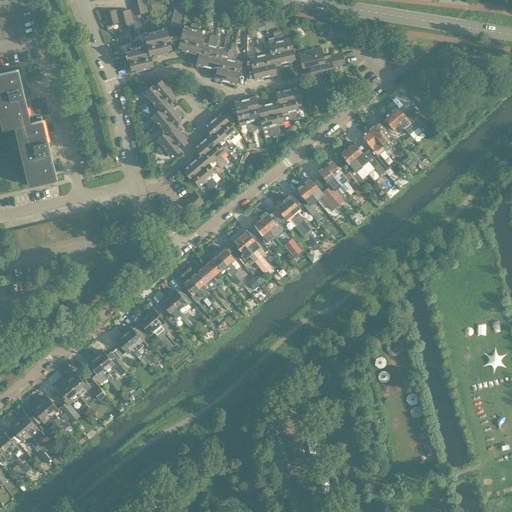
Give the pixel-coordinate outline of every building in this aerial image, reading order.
[(140,0),(137,1),(140,14),(146,12),(143,0),(140,0)] [(159,0),(150,0),(153,11),(161,9),(159,0)] [(140,14),(137,1),(131,2),(132,9),(134,15),(140,14)] [(175,6),(170,26),(178,28),(184,8),(175,6)] [(116,10),(110,12),(113,24),(119,23),(117,13),(116,10)] [(122,12),(126,24),(132,23),(129,10),(122,12)] [(108,25),(113,24),(110,12),(103,13),(106,26),(108,25)] [(119,26),(126,24),(122,12),(117,13),(119,23),(119,26)] [(20,13),(14,14),(17,25),(23,23),(20,13)] [(23,23),(17,25),(19,35),(25,34),(23,23)] [(178,49),(199,54),(199,55),(202,43),(204,33),(198,31),(199,26),(198,25),(193,23),(191,24),(190,29),(183,27),(178,49)] [(145,35),(147,45),(148,45),(150,57),(172,51),(166,29),(160,31),(159,26),(157,25),(151,26),(150,28),(151,33),(145,35)] [(9,38),(6,27),(1,29),(3,39),(9,38)] [(355,38),(340,30),(337,36),(352,43),(354,40),(355,38)] [(268,44),(271,53),(274,66),(284,63),(279,41),(276,31),(274,32),(273,34),(275,42),(268,44)] [(279,31),(276,31),(279,41),(284,63),(295,61),(290,39),(289,39),(289,37),(283,39),(281,32),(279,31)] [(196,65),(207,68),(214,36),(212,35),(210,36),(208,45),(202,43),(199,55),(199,54),(198,57),(196,65)] [(217,36),(214,36),(207,68),(217,70),(220,57),(222,51),(223,49),(216,47),(218,38),(217,36)] [(151,59),(150,57),(148,45),(147,45),(141,47),(140,42),(139,41),(131,43),(130,44),(131,49),(126,50),(127,53),(125,53),(126,56),(125,56),(125,57),(126,57),(127,61),(129,61),(132,72),(153,67),(151,59)] [(255,80),(266,77),(258,45),(255,46),(254,48),(256,56),(250,58),(255,80)] [(261,45),(258,45),(266,77),(276,75),(275,68),(274,66),(271,53),(265,54),(263,46),(261,45)] [(303,69),(309,67),(343,59),(342,52),(323,57),(321,48),(299,53),(302,69),(303,69)] [(215,79),(225,82),(233,50),(230,50),(228,51),(228,53),(222,51),(220,57),(217,70),(216,73),(215,79)] [(233,50),(225,82),(236,85),(241,63),(235,61),(237,53),(236,51),(233,50)] [(345,65),(343,59),(309,67),(313,82),(335,77),(333,71),(339,69),(338,67),(345,65)] [(26,96),(27,96),(27,94),(28,93),(28,92),(28,90),(27,88),(27,89),(26,89),(25,84),(20,85),(17,70),(16,70),(0,73),(0,110),(4,129),(5,129),(16,126),(29,123),(23,97),(26,96)] [(169,102),(171,100),(177,96),(163,79),(161,81),(153,87),(152,86),(146,91),(147,92),(145,94),(149,99),(146,102),(145,104),(149,109),(151,109),(155,106),(159,110),(169,102)] [(297,87),(286,90),(294,122),(297,121),(298,120),(296,111),(302,109),(299,98),(301,98),(299,89),(298,90),(297,87)] [(291,123),(294,122),(286,90),(276,92),(277,99),(278,102),(281,114),(283,123),(289,122),(291,123)] [(255,97),(245,100),(252,132),(255,131),(256,129),(254,121),(260,119),(257,107),(258,106),(257,104),(255,97)] [(249,132),(252,132),(245,100),(234,102),(239,124),(246,123),(248,131),(249,132)] [(162,128),(165,132),(166,133),(175,125),(176,124),(183,118),(169,102),(159,110),(152,116),(156,121),(152,124),(152,126),(156,131),(158,131),(162,128)] [(284,124),(283,123),(281,114),(278,102),(268,104),(275,136),(278,135),(279,134),(277,125),(284,124)] [(134,106),(131,109),(137,116),(138,117),(140,120),(145,115),(142,111),(139,107),(136,104),(135,105),(134,106)] [(268,104),(258,106),(257,107),(260,119),(262,129),(269,127),(271,136),(272,137),(275,136),(268,104)] [(390,112),(404,129),(409,135),(423,123),(413,110),(405,117),(396,107),(390,112)] [(404,129),(390,112),(383,118),(394,130),(397,128),(400,132),(404,129)] [(213,120),(234,145),(236,143),(236,141),(233,138),(238,134),(221,113),(213,120)] [(427,119),(423,122),(429,130),(433,127),(427,119)] [(51,146),(52,145),(52,144),(52,142),(52,141),(52,140),(52,139),(51,139),(52,139),(51,140),(49,134),(45,135),(41,121),(41,120),(29,123),(16,126),(30,185),(55,180),(55,179),(48,147),(51,146)] [(209,133),(211,135),(211,134),(219,144),(224,140),(230,147),(232,147),(234,145),(213,120),(205,127),(209,133)] [(189,142),(175,125),(166,133),(165,132),(157,140),(161,145),(157,148),(157,150),(161,154),(163,154),(167,151),(171,156),(173,155),(174,156),(180,151),(179,149),(189,142)] [(375,125),(368,130),(386,152),(396,143),(384,128),(380,132),(375,125)] [(374,151),(370,154),(384,172),(389,168),(384,161),(389,156),(386,152),(368,130),(362,136),(374,151)] [(211,134),(211,135),(202,141),(224,166),(226,164),(226,162),(221,156),(226,152),(219,144),(211,134)] [(199,154),(200,155),(201,155),(209,165),(214,161),(220,168),(222,168),(224,166),(202,141),(194,148),(199,154)] [(347,148),(362,167),(368,161),(378,173),(379,174),(381,174),(382,173),(384,172),(370,154),(366,158),(353,143),(347,148)] [(353,169),(349,172),(357,182),(361,179),(356,172),(362,167),(347,148),(340,154),(353,169)] [(200,155),(192,162),(214,187),(216,185),(216,183),(210,177),(216,172),(209,165),(201,155),(200,155)] [(325,166),(341,186),(346,191),(351,187),(355,192),(361,187),(357,182),(349,172),(344,176),(332,161),(325,166)] [(212,189),(214,187),(192,162),(184,169),(186,171),(184,172),(190,179),(191,177),(199,186),(204,182),(210,189),(212,189)] [(331,187),(327,190),(339,205),(344,201),(336,190),(341,186),(325,166),(318,171),(331,187)] [(310,178),(303,184),(317,200),(322,197),(333,210),(339,205),(327,190),(323,194),(310,178)] [(312,205),(317,200),(303,184),(297,189),(309,204),(305,207),(317,221),(322,217),(312,205)] [(193,211),(203,203),(194,193),(191,196),(185,201),(193,211)] [(287,197),(282,201),(277,206),(278,207),(272,211),(282,223),(286,220),(289,217),(297,226),(300,223),(307,232),(310,235),(315,241),(318,239),(314,235),(315,235),(309,228),(310,228),(296,212),(300,209),(290,197),(288,198),(287,197)] [(90,223),(96,222),(93,211),(87,213),(90,223)] [(282,223),(272,211),(268,215),(267,214),(261,219),(274,236),(278,233),(275,229),(282,223)] [(74,227),(80,226),(77,215),(71,217),(74,227)] [(68,228),(74,227),(71,217),(66,218),(68,228)] [(274,236),(261,219),(254,225),(263,236),(261,238),(266,243),(274,236)] [(50,222),(52,232),(58,231),(55,220),(50,222)] [(47,234),(52,232),(50,222),(44,223),(47,234)] [(96,222),(90,223),(93,234),(98,232),(96,222)] [(300,223),(297,226),(306,238),(310,235),(307,232),(300,223)] [(28,227),(31,237),(36,236),(34,226),(28,227)] [(74,227),(76,238),(82,236),(80,226),(74,227)] [(23,228),(25,239),(31,237),(28,227),(23,228)] [(74,227),(68,228),(71,239),(76,238),(74,227)] [(244,232),(239,237),(267,271),(271,268),(258,252),(261,249),(254,240),(258,237),(252,229),(248,232),(247,232),(245,233),(244,232)] [(7,232),(9,243),(15,241),(12,231),(7,232)] [(58,231),(52,232),(55,243),(60,241),(58,231)] [(52,232),(47,234),(49,244),(55,243),(52,232)] [(39,247),(36,236),(31,237),(33,248),(39,247)] [(28,249),(33,248),(31,237),(25,239),(28,249)] [(264,274),(267,271),(239,237),(234,241),(235,242),(233,243),(244,256),(242,257),(245,261),(250,257),(264,274)] [(294,256),(301,252),(292,240),(285,245),(294,256)] [(17,252),(15,241),(9,243),(12,253),(17,252)] [(225,248),(218,254),(241,282),(244,279),(231,264),(235,261),(225,248)] [(218,254),(211,260),(221,272),(225,269),(238,284),(241,282),(218,254)] [(211,260),(204,266),(229,296),(232,293),(217,276),(221,272),(211,260)] [(197,272),(210,287),(211,289),(215,286),(226,299),(229,296),(204,266),(197,272)] [(197,272),(190,278),(207,298),(210,295),(206,291),(210,287),(197,272)] [(253,277),(248,281),(256,290),(260,286),(253,277)] [(207,298),(190,278),(183,284),(193,296),(197,293),(203,301),(207,298)] [(172,292),(168,296),(192,325),(195,323),(182,307),(187,303),(193,311),(197,308),(188,298),(185,301),(176,290),(174,293),(172,292)] [(189,328),(192,325),(168,296),(164,299),(164,301),(161,303),(172,316),(173,315),(176,319),(179,316),(189,328)] [(150,311),(145,314),(141,318),(141,320),(138,322),(140,323),(148,334),(149,335),(154,331),(161,339),(160,340),(170,352),(174,349),(173,348),(176,345),(165,332),(168,329),(168,327),(154,309),(151,311),(150,311)] [(140,323),(136,326),(145,337),(148,334),(140,323)] [(127,330),(123,333),(148,363),(154,370),(158,368),(153,362),(154,361),(146,351),(144,352),(138,344),(142,340),(148,347),(149,346),(152,350),(154,348),(145,337),(136,326),(133,329),(131,328),(129,330),(127,330)] [(145,366),(148,363),(123,333),(119,337),(119,338),(116,340),(127,353),(131,349),(145,366)] [(113,351),(112,352),(118,359),(122,355),(117,348),(116,349),(116,348),(113,351)] [(99,353),(95,356),(113,379),(116,376),(109,368),(114,364),(103,351),(101,353),(99,353)] [(88,373),(99,386),(99,387),(108,379),(110,381),(113,379),(95,356),(90,360),(90,362),(88,364),(92,370),(88,373)] [(73,375),(66,380),(78,395),(90,386),(85,380),(84,382),(77,373),(74,376),(73,375)] [(68,404),(78,395),(66,380),(60,385),(61,386),(57,389),(64,398),(63,399),(66,403),(61,407),(73,421),(79,417),(68,404)] [(106,395),(99,387),(99,386),(93,391),(100,400),(106,395)] [(43,399),(39,402),(62,430),(65,427),(54,414),(58,410),(48,397),(45,399),(43,399)] [(35,414),(32,416),(39,424),(42,422),(43,423),(48,419),(59,432),(62,430),(39,402),(35,406),(35,408),(32,410),(35,414)] [(36,427),(39,424),(32,416),(29,419),(26,415),(24,417),(22,417),(18,420),(37,444),(41,448),(44,446),(39,440),(44,436),(36,427)] [(41,448),(37,444),(18,420),(14,424),(13,426),(11,428),(16,434),(13,437),(19,443),(22,441),(25,445),(31,442),(39,451),(40,450),(41,448)] [(15,446),(19,443),(13,437),(10,439),(5,433),(2,435),(0,435),(0,442),(15,461),(16,462),(19,459),(16,455),(19,450),(15,446)] [(12,463),(15,461),(0,442),(0,458),(3,462),(8,459),(12,463)] [(46,454),(41,457),(48,465),(52,461),(46,454)] [(18,465),(13,469),(20,478),(25,474),(18,465)] [(22,469),(25,473),(30,469),(26,465),(22,469)]
